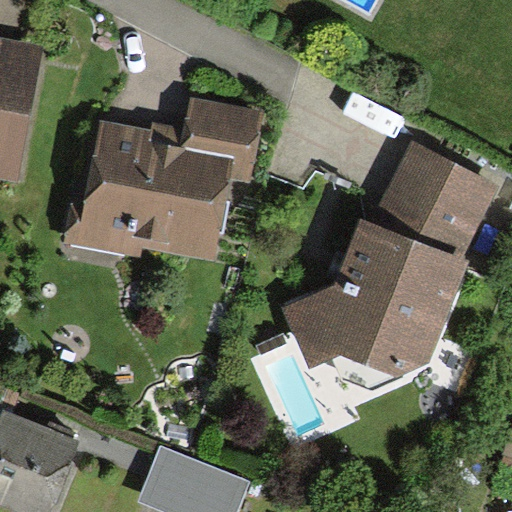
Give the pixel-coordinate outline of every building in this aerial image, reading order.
[(0,175),(11,177),(33,55),(0,49),(0,175)] [(77,200),(71,244),(214,262),(226,169),(251,172),(258,117),(205,110),(201,143),(108,131),(99,203),(77,200)] [(344,352),(415,380),(483,187),(403,144),(340,296),(289,312),(307,364),(344,352)] [(54,511),(79,444),(7,418),(0,437),(0,502),(27,511),(54,511)] [(493,463),(511,467),(511,424),(505,422),(493,463)] [(175,511),(237,511),(249,484),(161,450),(142,499),(175,511)]
